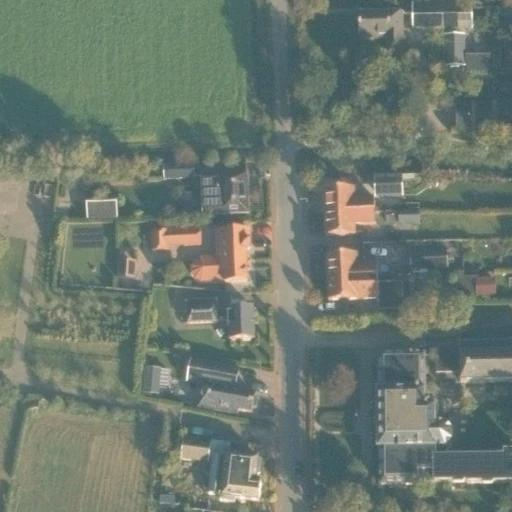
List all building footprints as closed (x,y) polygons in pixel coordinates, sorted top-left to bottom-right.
[(412,32),(472,31),(472,3),(412,4),(412,32)] [(511,8),(485,9),(485,20),(511,19),(511,8)] [(403,13),(360,14),(360,40),(388,40),(389,56),(401,55),(401,39),(403,39),(403,13)] [(462,68),(464,35),(443,35),(442,67),(462,68)] [(511,71),(511,39),(494,39),(493,71),(511,71)] [(195,180),(194,166),(165,167),(166,182),(195,180)] [(193,215),(203,214),(203,216),(250,213),(248,175),(201,177),(202,194),(192,195),(193,215)] [(375,199),(403,198),(402,177),(375,178),(375,199)] [(325,191),(326,214),(376,212),(375,198),(355,199),(355,190),(325,191)] [(118,220),(117,204),(87,205),(88,221),(118,220)] [(376,225),(376,212),(326,214),(327,237),(357,236),(356,226),(376,225)] [(385,225),(419,225),(419,213),(385,214),(385,225)] [(200,230),(150,232),(151,254),(168,253),(168,249),(201,247),(200,230)] [(223,231),(216,232),(214,232),(215,260),(216,271),(193,272),(193,275),(196,280),(202,283),(226,282),(226,285),(248,284),(247,250),(251,250),(250,230),(223,231)] [(448,271),(447,249),(410,251),(411,273),(448,271)] [(327,256),(329,279),(379,277),(378,264),(358,265),(358,255),(327,256)] [(118,261),(117,279),(135,280),(136,262),(118,261)] [(379,284),(379,277),(329,279),(330,302),(360,301),(377,300),(378,312),(403,311),(402,283),(379,284)] [(496,297),(495,280),(476,281),(477,298),(496,297)] [(231,342),(254,341),(253,309),(229,310),(229,311),(217,311),(217,301),(187,302),(188,325),(218,324),(218,323),(230,322),(231,342)] [(436,357),(436,376),(459,375),(459,387),(511,386),(511,337),(459,339),(459,356),(436,357)] [(377,414),(377,421),(436,421),(436,406),(426,406),(425,356),(380,356),(381,391),(379,391),(379,414),(377,414)] [(241,369),(192,360),(188,382),(202,385),(197,409),(232,415),(233,410),(253,414),(253,411),(257,410),(259,402),(255,399),(256,395),(237,391),(241,369)] [(161,370),(145,369),(142,394),(158,396),(161,370)] [(436,425),(436,421),(377,421),(377,427),(379,428),(379,451),(381,451),(382,486),(424,486),(424,484),(467,483),(467,485),(511,484),(511,453),(505,453),(505,459),(436,460),(436,449),(445,448),(453,440),(453,432),(444,424),(436,425)] [(183,440),(180,461),(208,464),(211,444),(183,440)] [(260,502),(262,482),(257,482),(257,477),(262,475),(263,463),(259,460),(259,458),(226,455),(226,458),(213,457),(211,480),(206,480),(205,490),(210,491),(209,495),(221,496),(223,498),(260,502)]
